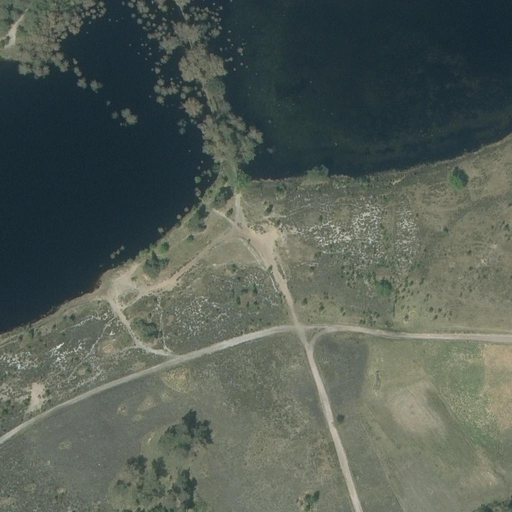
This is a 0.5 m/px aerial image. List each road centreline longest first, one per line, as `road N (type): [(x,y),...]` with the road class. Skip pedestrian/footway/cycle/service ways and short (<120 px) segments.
road 1 (track): [(511,337),(274,331),(117,382),(0,440)]
road 2 (track): [(355,511),(299,329),(265,253),(245,232)]
